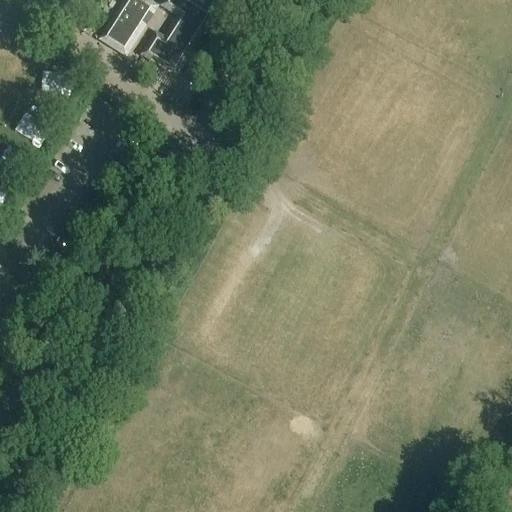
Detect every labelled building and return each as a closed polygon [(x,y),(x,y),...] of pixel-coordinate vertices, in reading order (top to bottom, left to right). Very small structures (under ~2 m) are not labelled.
[(128,0),(102,42),(126,58),(156,11),(139,0),(128,0)] [(176,80),(215,18),(187,0),(167,0),(162,9),(185,24),(171,46),(156,37),(144,55),(163,67),(161,70),(176,80)] [(44,70),(46,91),(58,89),(58,92),(76,90),(73,67),(44,70)] [(29,112),(17,131),(43,146),(55,127),(29,112)] [(0,210),(2,211),(10,196),(0,190),(0,210)] [(24,226),(12,220),(1,242),(12,248),(24,226)]
